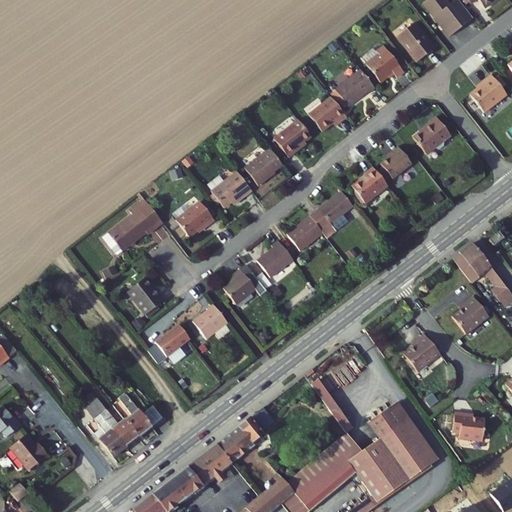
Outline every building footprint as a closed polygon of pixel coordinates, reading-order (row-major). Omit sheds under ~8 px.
[(441,41),(465,23),(448,1),(440,7),(434,0),(421,0),(413,6),(441,41)] [(472,3),(479,13),(495,0),(458,0),(466,8),(472,3)] [(433,56),(411,29),(394,43),(415,70),(433,56)] [(392,82),(399,76),(379,50),(371,55),(374,59),(361,68),(375,85),(387,75),(392,82)] [(368,90),(355,73),(332,91),(346,109),(368,90)] [(506,95),(490,75),(479,83),(480,85),(468,94),(483,113),(506,95)] [(334,126),(342,120),(326,100),(304,117),(317,133),(330,122),(334,126)] [(442,147),(449,142),(433,121),(427,126),(429,129),(411,143),(425,161),(435,153),(438,154),(441,154),(442,152),(442,147)] [(298,150),(307,142),(294,125),(269,144),(285,165),(300,153),(298,150)] [(276,169),(261,149),(235,169),(253,191),(266,181),(264,178),(276,169)] [(390,183),(409,168),(396,151),(389,156),(391,159),(378,168),(390,183)] [(385,191),(370,172),(360,180),(361,182),(349,192),(362,209),(385,191)] [(203,192),(220,216),(234,205),(236,208),(249,198),(233,177),(219,188),(215,183),(203,192)] [(351,213),(338,196),(307,220),(308,221),(321,239),(324,243),(333,236),(329,230),(351,213)] [(128,217),(130,220),(107,239),(112,245),(106,250),(115,261),(144,238),(146,240),(160,229),(142,205),(128,217)] [(212,227),(195,207),(170,225),(184,242),(201,230),(204,233),(212,227)] [(321,239),(308,221),(285,239),(298,256),(321,239)] [(497,239),(493,234),(485,241),(489,246),(497,239)] [(511,304),(511,303),(468,246),(455,257),(447,262),(467,287),(479,277),(491,292),(488,295),(501,313),(511,304)] [(291,266),(276,247),(270,252),(272,254),(255,267),(268,284),(291,266)] [(255,295),(240,276),(233,282),(235,285),(223,294),(235,311),(255,295)] [(164,304),(143,280),(124,295),(145,319),(164,304)] [(467,299),(459,306),(461,308),(459,311),(447,320),(461,337),(483,320),(467,299)] [(201,311),(203,313),(188,326),(202,344),(212,335),(217,341),(228,332),(208,305),(201,311)] [(146,354),(157,368),(188,343),(176,328),(154,346),(155,347),(146,354)] [(0,338),(0,354),(3,359),(11,352),(0,338)] [(416,340),(408,346),(410,349),(407,351),(395,361),(409,378),(432,360),(416,340)] [(511,372),(510,375),(511,377),(509,379),(500,387),(511,402),(511,372)] [(312,385),(305,391),(341,438),(348,432),(312,385)] [(115,402),(121,410),(115,414),(134,438),(152,423),(141,409),(136,414),(122,396),(115,402)] [(79,410),(90,423),(83,429),(109,459),(121,448),(96,417),(102,412),(92,400),(79,410)] [(158,418),(147,405),(141,409),(152,423),(158,418)] [(432,462),(391,406),(364,425),(376,442),(406,482),(432,462)] [(0,409),(0,434),(2,437),(16,426),(8,417),(7,418),(0,409)] [(115,414),(109,420),(102,412),(96,417),(121,448),(134,438),(115,414)] [(268,430),(257,416),(245,426),(256,439),(268,430)] [(463,421),(463,417),(449,416),(447,436),(454,437),(453,442),(477,445),(479,423),(466,421),(463,421)] [(245,426),(148,501),(155,511),(173,511),(207,485),(215,479),(225,471),(249,452),(248,450),(258,442),(256,439),(245,426)] [(30,445),(21,435),(14,441),(4,449),(23,471),(43,455),(32,443),(30,445)] [(344,465),(359,454),(345,436),(278,486),(300,511),(301,511),(352,475),(344,465)] [(406,482),(376,442),(344,465),(368,498),(374,505),(406,482)] [(215,479),(207,485),(212,491),(220,485),(215,479)] [(273,511),(278,508),(280,511),(300,511),(273,480),(263,488),(266,491),(242,511),(273,511)] [(487,498),(497,511),(505,511),(511,507),(511,487),(508,482),(487,498)] [(23,497),(16,488),(5,496),(12,505),(23,497)] [(365,511),(374,505),(368,498),(348,511),(365,511)] [(155,511),(148,501),(134,511),(155,511)]
